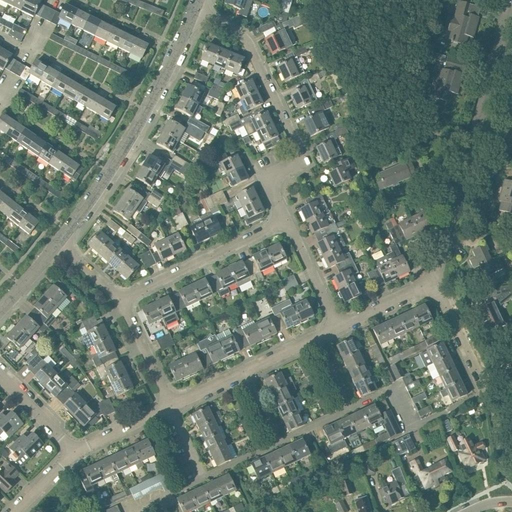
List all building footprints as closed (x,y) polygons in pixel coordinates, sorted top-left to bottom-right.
[(20,11),(25,0),(10,0),(8,5),(20,11)] [(40,4),(41,2),(40,1),(40,2),(35,0),(25,0),(20,11),(33,17),(34,15),(40,4)] [(246,18),(253,1),(249,0),(226,0),(225,4),(224,4),(240,10),(238,15),(246,18)] [(451,42),(463,45),(465,36),(473,38),(479,17),(466,14),(467,10),(469,11),(471,5),(459,1),(455,12),(457,13),(455,18),(452,17),(448,29),(454,31),(451,42)] [(144,3),(141,9),(149,12),(152,6),(144,3)] [(40,18),(45,7),(40,4),(34,15),(40,18)] [(66,6),(59,19),(71,25),(77,11),(66,6)] [(45,20),(50,9),(45,7),(40,18),(45,20)] [(156,8),(154,14),(162,17),(164,11),(156,8)] [(50,23),(56,12),(50,9),(45,20),(50,23)] [(82,31),(89,17),(77,11),(71,25),(82,31)] [(56,26),(61,15),(56,12),(50,23),(56,26)] [(309,12),(279,26),(282,31),(284,30),(294,26),(295,28),(312,19),(309,12)] [(94,36),(100,23),(89,17),(82,31),(94,36)] [(1,19),(0,21),(0,24),(11,30),(14,25),(13,25),(1,19)] [(262,34),(274,28),(271,22),(259,28),(262,34)] [(106,42),(112,28),(100,23),(94,36),(106,42)] [(27,31),(18,26),(14,25),(11,30),(9,35),(21,42),(24,36),(27,31)] [(277,34),(265,40),(272,55),(292,46),(284,30),(282,31),(279,26),(274,28),(277,34)] [(117,48),(124,34),(112,28),(106,42),(117,48)] [(61,46),(64,40),(51,34),(49,40),(61,46)] [(129,53),(136,40),(124,34),(117,48),(129,53)] [(136,40),(129,53),(141,59),(148,46),(136,40)] [(68,42),(65,48),(73,51),(75,46),(68,42)] [(213,66),(219,50),(208,45),(207,47),(205,51),(201,61),(213,66)] [(297,58),(307,53),(304,47),(292,53),(295,59),(297,58)] [(79,48),(77,53),(84,57),(87,52),(79,48)] [(10,58),(12,56),(11,55),(11,56),(5,53),(5,52),(0,49),(0,69),(3,71),(4,69),(10,58)] [(225,71),(232,54),(231,54),(231,55),(220,50),(220,49),(219,50),(213,66),(225,71)] [(289,62),(278,67),(285,83),(298,76),(304,74),(297,58),(295,59),(292,53),(286,56),(289,62)] [(91,54),(88,59),(96,63),(99,57),(91,54)] [(237,76),(244,59),(243,59),(243,60),(232,55),(232,54),(225,71),(237,76)] [(457,67),(458,60),(447,57),(444,70),(440,68),(438,74),(435,73),(432,85),(437,86),(438,88),(435,98),(447,102),(450,93),(457,95),(463,74),(450,70),(451,65),(457,67)] [(10,72),(16,61),(10,58),(4,69),(10,72)] [(103,59),(100,65),(108,68),(110,63),(103,59)] [(15,75),(21,64),(16,61),(10,72),(15,75)] [(40,82),(48,68),(36,61),(31,70),(28,76),(40,82)] [(20,78),(26,67),(21,64),(15,75),(20,78)] [(114,65),(112,71),(119,74),(122,69),(114,65)] [(28,76),(31,70),(26,67),(20,78),(25,81),(28,76)] [(51,88),(58,75),(48,68),(40,82),(51,88)] [(126,71),(124,76),(131,80),(134,74),(126,71)] [(196,73),(194,79),(203,83),(206,84),(208,78),(206,77),(205,77),(196,73)] [(317,74),(307,79),(309,85),(320,80),(319,79),(317,74)] [(62,95),(70,81),(58,75),(51,88),(62,95)] [(241,100),(256,93),(253,86),(254,86),(253,85),(253,86),(251,80),(234,88),(241,100)] [(74,101),(81,88),(70,81),(62,95),(74,101)] [(216,93),(218,86),(213,84),(210,90),(216,93)] [(182,98),(197,106),(204,93),(188,86),(188,87),(182,98),(182,97),(182,98)] [(218,86),(216,93),(222,95),(224,89),(219,86),(218,86)] [(85,108),(92,94),(81,88),(74,101),(85,108)] [(317,101),(312,92),(307,94),(304,88),(291,94),(298,110),(311,104),(317,101)] [(29,101),(32,96),(20,89),(17,94),(29,101)] [(222,95),(216,93),(210,90),(208,96),(220,101),(222,95)] [(243,106),(238,108),(242,116),(249,113),(248,111),(262,104),(259,98),(259,97),(258,97),(256,93),(241,100),(243,106)] [(96,114),(104,101),(92,94),(85,108),(96,114)] [(43,102),(36,98),(32,96),(29,101),(40,108),(43,102)] [(193,112),(197,106),(182,98),(176,109),(190,117),(191,117),(193,112)] [(104,101),(96,114),(108,121),(115,108),(104,101)] [(311,118),(303,121),(311,137),(324,131),(330,128),(322,112),(333,107),(330,101),(318,107),(308,112),(311,118)] [(54,109),(47,105),(43,102),(40,108),(51,114),(54,109)] [(220,117),(225,105),(219,102),(214,115),(220,117)] [(267,113),(265,114),(263,110),(235,123),(228,126),(229,126),(231,132),(243,127),(248,137),(257,133),(272,125),(266,114),(267,114),(267,113)] [(58,111),(55,117),(62,121),(66,115),(58,111)] [(190,117),(187,123),(191,125),(205,132),(206,133),(209,127),(194,120),(197,114),(193,112),(191,117),(190,117)] [(0,131),(6,136),(15,123),(3,115),(0,119),(0,131)] [(232,117),(222,122),(225,127),(225,128),(229,126),(228,126),(235,123),(232,117)] [(70,118),(66,123),(74,127),(77,122),(70,118)] [(163,132),(163,133),(178,141),(182,133),(188,136),(199,142),(205,132),(191,125),(187,123),(184,128),(169,121),(169,122),(163,133),(163,132)] [(17,143),(25,130),(15,123),(6,136),(17,143)] [(81,124),(78,130),(85,134),(88,128),(81,124)] [(257,133),(262,144),(265,151),(281,144),(281,143),(280,143),(277,137),(278,137),(278,136),(277,136),(272,126),(272,125),(257,133)] [(338,147),(334,141),(336,140),(336,139),(348,133),(345,127),(326,136),(328,143),(316,148),(324,164),(337,158),(342,155),(338,147)] [(27,150),(36,138),(25,130),(17,143),(27,150)] [(92,131),(89,136),(96,141),(100,135),(92,131)] [(172,153),(178,141),(163,133),(157,144),(156,144),(172,153)] [(38,158),(47,145),(36,138),(27,150),(38,158)] [(49,165),(57,152),(47,145),(38,158),(49,165)] [(59,172),(68,159),(57,152),(49,165),(59,172)] [(237,156),(228,160),(225,154),(218,157),(221,164),(227,175),(242,168),(237,157),(237,156)] [(149,157),(143,167),(157,176),(161,178),(166,169),(166,166),(149,156),(149,157)] [(174,156),(171,161),(182,168),(186,162),(174,156)] [(351,184),(350,179),(346,171),(356,167),(351,158),(330,167),(333,173),(329,175),(331,180),(329,181),(332,187),(334,186),(335,187),(341,184),(342,188),(347,186),(351,184)] [(11,159),(8,164),(14,169),(18,164),(11,159)] [(68,159),(59,172),(75,182),(83,170),(83,169),(82,171),(78,168),(79,167),(68,159)] [(171,161),(168,166),(183,176),(187,170),(182,168),(171,161)] [(384,188),(416,175),(410,161),(379,174),(382,182),(376,184),(380,192),(385,189),(384,188)] [(22,166),(18,172),(25,176),(29,171),(22,166)] [(206,166),(200,169),(203,175),(205,174),(209,172),(206,166)] [(157,176),(143,167),(142,167),(143,168),(136,178),(135,178),(150,187),(157,176)] [(233,187),(248,180),(248,179),(247,179),(242,168),(243,168),(242,168),(227,175),(233,187)] [(32,174),(29,179),(36,184),(39,178),(32,174)] [(505,180),(499,201),(501,202),(499,210),(511,213),(511,177),(511,179),(511,180),(511,182),(505,180)] [(43,181),(40,186),(47,191),(50,186),(43,181)] [(54,188),(51,194),(62,201),(66,196),(64,195),(63,193),(61,192),(60,192),(54,188)] [(242,208),(258,200),(252,189),(253,189),(252,189),(237,196),(242,208)] [(145,193),(141,199),(128,190),(128,191),(121,201),(121,200),(121,201),(135,211),(139,214),(147,202),(157,208),(161,203),(150,195),(150,196),(145,193)] [(161,203),(164,198),(153,190),(150,195),(161,203)] [(213,202),(225,197),(222,191),(210,196),(213,202)] [(329,212),(326,204),(320,194),(310,199),(312,205),(301,210),(306,222),(329,212)] [(216,208),(213,202),(210,196),(204,200),(209,211),(216,208)] [(213,202),(216,208),(227,202),(225,197),(213,202)] [(0,211),(8,219),(18,207),(8,199),(0,209),(0,211)] [(247,226),(262,219),(262,213),(264,212),(263,212),(258,201),(258,200),(242,208),(248,220),(245,221),(247,226)] [(128,221),(135,211),(121,201),(120,201),(121,201),(114,211),(113,212),(128,221)] [(411,220),(418,235),(430,229),(425,217),(430,215),(425,204),(415,209),(418,216),(411,220)] [(19,227),(28,215),(18,207),(8,219),(19,227)] [(214,217),(213,218),(211,212),(200,218),(210,239),(210,238),(220,233),(221,233),(214,217)] [(335,225),(334,223),(329,212),(306,222),(312,235),(324,229),(326,234),(346,225),(344,221),(335,225)] [(181,214),(177,216),(183,228),(188,226),(182,214),(181,214)] [(28,215),(19,227),(29,235),(38,223),(28,215)] [(234,226),(230,217),(228,215),(223,217),(228,229),(234,226)] [(176,231),(183,228),(177,216),(176,216),(171,219),(176,231)] [(209,239),(210,239),(200,218),(199,218),(200,219),(190,224),(189,227),(198,244),(209,239)] [(393,218),(390,220),(391,223),(399,239),(404,236),(406,240),(406,241),(408,240),(410,239),(411,241),(412,242),(417,239),(418,238),(417,235),(418,235),(411,220),(397,226),(393,218)] [(110,220),(106,225),(114,231),(113,231),(114,232),(116,233),(118,231),(120,228),(118,226),(110,220)] [(393,241),(399,239),(391,223),(385,225),(388,230),(393,241)] [(340,234),(337,229),(346,225),(326,234),(328,239),(317,245),(323,257),(345,246),(340,234)] [(137,239),(141,234),(130,226),(126,231),(137,239)] [(126,241),(130,236),(125,232),(121,237),(126,241)] [(98,254),(110,242),(100,233),(88,246),(89,246),(98,254)] [(147,247),(151,242),(141,234),(137,239),(147,247)] [(1,235),(0,236),(0,241),(4,245),(8,240),(1,235)] [(185,251),(185,250),(178,235),(167,240),(174,255),(184,250),(185,251)] [(131,245),(135,240),(130,236),(126,241),(131,245)] [(173,256),(174,255),(167,240),(154,246),(162,262),(162,261),(173,256),(174,256),(173,256)] [(107,263),(119,250),(110,242),(98,254),(98,255),(98,254),(107,262),(107,263)] [(12,243),(8,248),(15,253),(18,248),(12,243)] [(386,256),(397,278),(409,273),(395,244),(389,247),(392,253),(386,256)] [(273,266),(286,260),(279,245),(273,247),(272,246),(265,249),(273,266)] [(493,274),(498,272),(504,269),(498,257),(492,259),(486,245),(472,252),(475,257),(469,260),(474,269),(479,267),(483,275),(492,271),(493,274)] [(341,256),(338,250),(345,246),(323,257),(328,269),(340,263),(342,268),(354,263),(349,253),(341,256)] [(254,260),(249,263),(255,275),(273,266),(265,249),(258,253),(258,254),(253,257),(254,260)] [(117,271),(128,258),(119,250),(107,263),(108,263),(117,271)] [(156,264),(152,255),(150,251),(145,253),(151,267),(156,264)] [(397,278),(386,256),(383,257),(381,252),(371,256),(374,262),(377,269),(372,271),(378,282),(383,280),(385,284),(397,278)] [(146,269),(151,267),(145,253),(139,256),(146,269)] [(127,280),(138,267),(128,258),(117,271),(117,272),(117,271),(127,279),(126,280),(127,280)] [(235,264),(228,267),(236,284),(238,288),(256,279),(255,275),(249,263),(243,266),(241,262),(236,265),(235,264)] [(339,291),(355,284),(351,276),(359,273),(354,263),(342,268),(345,273),(333,279),(339,291)] [(227,288),(236,284),(228,267),(221,271),(221,272),(216,274),(217,278),(212,281),(220,298),(230,294),(227,288)] [(372,285),(378,282),(372,271),(367,274),(372,285)] [(283,287),(296,281),(293,275),(280,282),(283,287)] [(220,298),(212,281),(206,283),(205,280),(199,282),(198,281),(191,285),(199,302),(217,293),(220,298)] [(285,292),(289,290),(298,286),(296,281),(283,287),(285,292)] [(48,290),(43,296),(57,308),(71,293),(61,283),(56,289),(53,286),(49,291),(48,290)] [(345,303),(360,296),(355,284),(339,291),(345,303)] [(181,311),(199,302),(191,285),(184,288),(184,289),(179,292),(180,296),(175,298),(181,311)] [(499,305),(496,298),(501,295),(511,292),(511,285),(485,290),(487,299),(488,305),(477,309),(488,332),(503,325),(495,307),(499,305)] [(51,315),(57,308),(43,296),(37,302),(38,303),(34,308),(37,310),(33,315),(48,328),(56,320),(51,315)] [(161,299),(154,302),(162,319),(162,320),(165,327),(166,327),(179,321),(175,313),(181,311),(175,298),(169,301),(168,297),(162,300),(161,299)] [(293,328),(301,324),(293,307),(289,300),(271,309),(274,316),(280,328),(286,326),(287,329),(293,326),(293,328)] [(313,317),(309,307),(306,301),(293,307),(301,324),(308,321),(307,320),(313,317)] [(147,307),(142,310),(149,326),(162,320),(162,319),(154,302),(147,306),(147,307)] [(254,308),(251,302),(246,305),(249,311),(254,308)] [(419,328),(432,321),(424,306),(418,309),(417,309),(411,312),(419,328)] [(406,334),(419,328),(411,312),(405,315),(399,318),(406,334)] [(48,328),(33,315),(30,313),(30,314),(33,316),(28,321),(25,318),(22,322),(21,321),(15,326),(30,339),(38,329),(43,334),(48,328),(48,329),(48,328)] [(274,331),(280,328),(274,316),(256,325),(264,342),(271,338),(270,337),(276,335),(274,331)] [(94,317),(82,322),(85,329),(102,320),(97,322),(94,317)] [(394,340),(406,334),(399,318),(393,321),(392,321),(386,324),(394,340)] [(82,336),(81,337),(87,349),(88,350),(94,347),(93,346),(110,338),(107,331),(106,332),(103,326),(104,326),(102,320),(85,329),(87,334),(82,336)] [(253,322),(236,330),(237,334),(243,346),(249,343),(250,347),(256,344),(256,345),(264,342),(256,325),(255,325),(253,322)] [(380,346),(394,340),(386,324),(380,327),(374,330),(373,330),(380,346)] [(20,350),(30,339),(15,326),(10,333),(11,333),(7,338),(20,350)] [(237,334),(231,337),(228,330),(216,336),(227,360),(234,356),(233,355),(239,352),(237,349),(243,346),(237,334)] [(370,347),(376,345),(369,332),(364,334),(370,347)] [(220,363),(227,360),(216,336),(215,336),(215,335),(213,336),(210,334),(206,340),(197,344),(206,364),(212,361),(213,365),(219,362),(220,363)] [(159,346),(172,340),(169,335),(165,336),(156,341),(159,346)] [(428,346),(440,340),(438,335),(429,340),(425,341),(428,346)] [(97,354),(92,360),(96,368),(114,359),(112,354),(115,352),(113,346),(114,346),(110,338),(93,346),(94,347),(97,354)] [(162,352),(171,347),(174,345),(172,340),(159,346),(162,352)] [(352,340),(336,347),(337,348),(340,354),(343,360),(358,353),(352,340)] [(206,364),(197,344),(186,350),(188,357),(182,360),(190,377),(197,374),(197,373),(202,370),(201,366),(206,364)] [(421,344),(413,348),(415,353),(423,349),(421,344)] [(427,367),(449,357),(446,351),(445,351),(442,345),(443,344),(442,344),(419,355),(425,368),(427,367)] [(377,348),(372,351),(376,360),(382,357),(377,348)] [(413,348),(404,352),(406,357),(415,353),(413,348)] [(33,370),(43,361),(48,357),(44,353),(40,357),(35,353),(26,363),(29,366),(33,370)] [(365,365),(358,353),(343,360),(346,367),(346,366),(349,373),(365,365)] [(397,356),(388,360),(390,365),(399,360),(397,356)] [(382,357),(376,360),(380,368),(386,365),(382,357)] [(439,377),(454,370),(451,363),(452,363),(449,357),(427,367),(430,374),(436,371),(439,377)] [(111,383),(128,375),(124,368),(123,369),(121,363),(117,365),(114,359),(96,368),(101,380),(108,376),(111,383)] [(183,381),(190,377),(182,360),(169,367),(176,382),(182,380),(183,381)] [(51,369),(43,361),(33,370),(38,375),(35,378),(39,382),(38,383),(44,389),(60,372),(55,367),(54,367),(51,369)] [(305,378),(311,375),(305,363),(299,365),(305,378)] [(355,386),(371,378),(365,365),(349,373),(352,379),(355,386)] [(398,365),(391,368),(396,379),(403,376),(398,365)] [(394,382),(393,381),(388,370),(382,373),(388,385),(394,382)] [(454,370),(439,377),(445,390),(461,382),(458,376),(457,376),(454,370)] [(65,383),(57,375),(61,372),(60,372),(44,389),(49,395),(50,394),(55,398),(57,396),(62,400),(72,390),(78,384),(71,377),(65,383)] [(284,380),(280,374),(274,377),(272,373),(263,378),(265,381),(265,382),(268,388),(271,395),(293,384),(290,378),(284,380)] [(111,383),(117,396),(133,389),(130,383),(131,383),(128,375),(111,383)] [(414,382),(413,383),(409,375),(401,379),(405,386),(408,392),(417,388),(420,386),(418,380),(414,382)] [(361,398),(377,391),(371,378),(355,386),(358,392),(361,398)] [(313,381),(308,383),(311,391),(317,388),(313,381)] [(445,390),(440,392),(443,399),(448,396),(451,403),(467,395),(466,395),(463,389),(464,388),(461,382),(445,390)] [(80,386),(78,384),(72,390),(74,392),(80,386)] [(293,400),(290,394),(296,391),(293,384),(271,395),(274,401),(277,407),(293,400)] [(317,388),(311,391),(316,400),(321,397),(317,388)] [(86,405),(74,392),(72,390),(62,400),(66,404),(63,407),(68,411),(67,412),(72,418),(86,405)] [(414,405),(423,400),(426,399),(424,393),(411,399),(414,405)] [(235,411),(240,409),(234,396),(229,399),(235,411)] [(283,420),(303,410),(297,398),(293,400),(277,407),(280,413),(280,414),(283,420)] [(115,412),(111,403),(109,399),(104,402),(110,415),(115,412)] [(377,411),(387,406),(385,400),(374,405),(377,411)] [(86,405),(72,418),(78,424),(79,423),(83,428),(96,416),(97,418),(103,415),(104,417),(110,415),(104,402),(103,402),(98,405),(99,407),(92,411),(86,405)] [(208,409),(206,405),(199,408),(201,412),(192,416),(193,416),(196,422),(195,423),(198,429),(222,418),(219,412),(211,415),(208,408),(208,409)] [(324,405),(319,407),(324,416),(329,414),(327,410),(324,405)] [(367,409),(361,412),(369,427),(371,432),(383,426),(381,421),(382,421),(379,416),(377,411),(374,405),(373,406),(374,406),(368,409),(367,409)] [(379,416),(390,411),(387,406),(377,411),(379,416)] [(417,412),(420,418),(433,411),(430,406),(426,408),(417,412)] [(305,425),(299,413),(303,410),(283,420),(286,426),(289,432),(289,433),(305,425)] [(382,421),(392,416),(390,411),(379,416),(382,421)] [(242,412),(237,415),(241,424),(246,421),(242,412)] [(356,433),(369,427),(361,412),(355,415),(349,418),(356,433)] [(9,438),(23,424),(11,413),(6,419),(2,414),(0,415),(0,435),(3,432),(9,438)] [(384,427),(395,422),(392,416),(382,421),(381,421),(383,426),(384,427)] [(220,434),(214,422),(222,418),(198,429),(201,435),(202,435),(205,441),(220,434)] [(343,439),(356,433),(349,418),(342,421),(336,424),(343,439)] [(452,430),(452,429),(448,420),(441,423),(444,434),(452,430)] [(246,421),(241,424),(245,433),(251,431),(246,421)] [(390,439),(401,434),(395,422),(384,427),(387,434),(388,434),(390,439)] [(343,439),(336,424),(330,427),(324,430),(323,430),(330,445),(327,447),(331,455),(347,447),(343,439)] [(30,459),(44,446),(32,434),(23,443),(19,439),(9,449),(19,458),(24,453),(30,459)] [(210,454),(226,447),(220,434),(205,441),(208,448),(207,448),(210,454)] [(253,450),(259,447),(253,434),(247,437),(253,450)] [(387,434),(380,438),(382,443),(390,439),(388,434),(387,434)] [(408,435),(391,443),(394,453),(396,457),(407,452),(408,454),(416,451),(414,447),(408,435)] [(453,436),(445,439),(452,453),(457,450),(459,454),(466,470),(471,467),(471,468),(480,463),(485,461),(480,451),(485,449),(482,443),(473,447),(469,439),(459,444),(459,446),(458,446),(453,436)] [(142,462),(155,456),(147,440),(147,441),(141,444),(140,444),(134,447),(143,466),(142,462)] [(289,446),(296,462),(309,456),(302,440),(301,440),(302,441),(296,444),(295,443),(289,446)] [(370,443),(362,446),(364,451),(372,447),(370,443)] [(284,468),(296,462),(289,446),(283,449),(283,450),(276,453),(284,468)] [(362,446),(355,450),(357,455),(364,451),(362,446)] [(137,469),(143,466),(134,447),(128,450),(121,453),(129,469),(135,466),(137,469)] [(217,467),(232,460),(226,447),(210,454),(213,460),(214,460),(217,467)] [(0,451),(0,454),(5,459),(9,455),(3,449),(0,451)] [(116,475),(129,469),(121,453),(115,456),(109,459),(116,475)] [(271,474),(284,468),(276,453),(270,456),(270,455),(264,458),(271,474)] [(327,463),(330,468),(348,459),(345,454),(327,463)] [(373,473),(368,455),(367,454),(359,457),(365,476),(373,473)] [(258,481),(271,474),(264,458),(257,461),(258,462),(252,465),(251,464),(258,481)] [(119,481),(116,475),(109,459),(103,462),(97,465),(104,481),(110,478),(113,484),(119,481)] [(446,460),(437,464),(423,472),(417,459),(410,463),(416,476),(413,477),(415,482),(414,482),(416,486),(417,486),(419,490),(424,487),(425,489),(433,485),(434,487),(439,485),(436,479),(451,472),(446,460)] [(19,474),(12,467),(9,464),(3,469),(2,469),(0,471),(0,487),(6,493),(16,483),(13,480),(19,474)] [(92,487),(104,481),(97,465),(90,468),(83,471),(86,477),(80,480),(88,496),(95,493),(92,487)] [(406,485),(399,467),(391,471),(395,482),(377,490),(381,498),(382,498),(386,507),(387,506),(387,505),(391,503),(391,504),(404,498),(404,497),(408,495),(409,495),(405,486),(406,485)] [(313,470),(306,473),(309,479),(315,476),(315,475),(313,470)] [(165,492),(170,489),(163,474),(154,478),(150,480),(152,485),(155,491),(162,487),(165,492)] [(234,482),(232,483),(228,475),(227,476),(228,476),(222,479),(221,479),(215,482),(222,498),(236,491),(235,491),(238,489),(234,482)] [(299,476),(289,481),(292,486),(301,482),(299,476)] [(150,480),(137,486),(139,491),(142,497),(155,491),(152,485),(150,480)] [(349,480),(339,484),(344,497),(353,494),(349,480)] [(289,481),(281,485),(284,491),(292,486),(289,481)] [(210,504),(222,498),(215,482),(209,485),(202,488),(210,504)] [(137,486),(129,489),(132,494),(135,501),(142,497),(139,491),(137,486)] [(203,507),(210,504),(202,488),(196,491),(189,494),(197,510),(198,511),(199,511),(204,510),(203,507)] [(273,489),(264,493),(267,499),(276,494),(273,489)] [(119,494),(112,498),(114,503),(121,499),(119,494)] [(182,511),(191,511),(197,510),(189,494),(183,497),(184,497),(178,500),(177,499),(177,500),(182,511)] [(370,511),(367,499),(367,498),(366,497),(354,501),(357,511),(370,511)] [(102,509),(114,503),(112,498),(99,504),(102,509)] [(347,511),(342,501),(335,504),(338,511),(347,511)]
